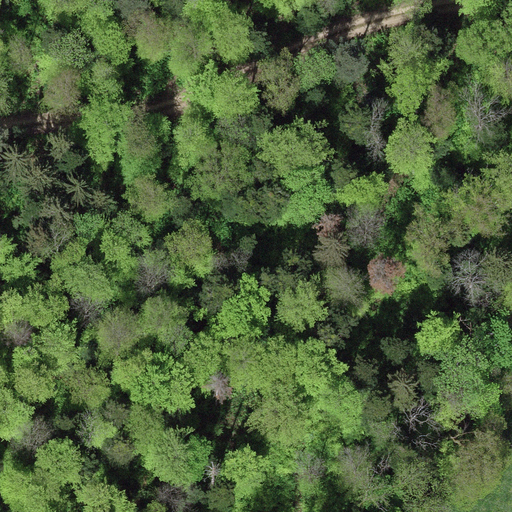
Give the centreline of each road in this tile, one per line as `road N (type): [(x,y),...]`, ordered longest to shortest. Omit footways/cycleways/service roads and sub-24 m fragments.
road 1 (track): [(303,511),(302,399),(322,307),(445,28),(463,5)]
road 2 (track): [(463,5),(346,30),(167,106),(0,130)]
